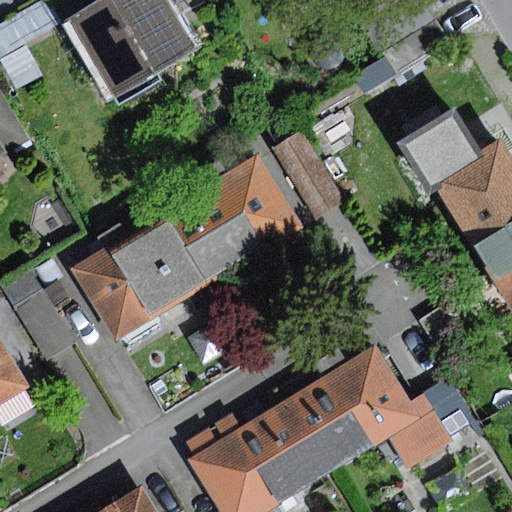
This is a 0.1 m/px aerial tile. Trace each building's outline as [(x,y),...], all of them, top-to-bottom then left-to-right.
[(47,0),(46,0),(0,26),(0,56),(61,23),(47,0)] [(168,0),(104,0),(70,21),(116,98),(198,48),(168,0)] [(303,0),(308,9),(323,0),(303,0)] [(385,54),(437,21),(423,0),(402,0),(365,23),(385,54)] [(437,21),(385,54),(387,57),(398,76),(451,43),(437,21)] [(317,67),(322,70),(328,70),(334,69),(339,67),(343,62),(345,57),(346,51),(344,45),(341,41),(336,37),(331,35),(325,35),(319,37),(314,41),(311,46),(310,52),(311,57),(313,63),(317,67)] [(398,76),(387,57),(354,77),(365,96),(398,76)] [(0,87),(0,139),(7,152),(30,139),(0,87)] [(442,194),(477,251),(511,228),(511,161),(499,141),(482,152),(455,107),(397,143),(432,200),(442,194)] [(303,133),(275,150),(317,220),(345,203),(303,133)] [(257,155),(161,213),(206,286),(302,229),(257,155)] [(161,213),(71,269),(116,341),(206,286),(161,213)] [(511,228),(477,251),(511,307),(511,228)] [(15,307),(44,289),(32,270),(3,287),(15,307)] [(44,289),(15,307),(47,359),(76,342),(44,289)] [(0,405),(30,387),(0,339),(0,405)] [(374,346),(292,396),(338,471),(391,439),(411,469),(454,443),(450,435),(424,394),(409,404),(374,346)] [(448,379),(424,394),(450,435),(474,420),(448,379)] [(196,456),(189,460),(221,511),(271,511),(338,471),(292,396),(241,427),(232,413),(187,441),(196,456)] [(158,511),(144,488),(104,511),(158,511)]
